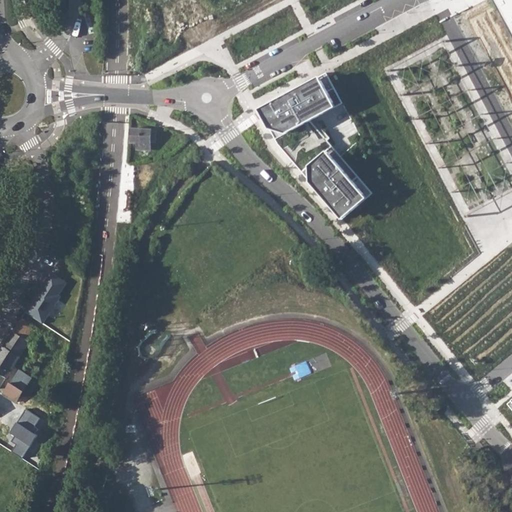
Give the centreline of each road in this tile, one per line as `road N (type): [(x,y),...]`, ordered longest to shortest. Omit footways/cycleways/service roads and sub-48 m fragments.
road 1 (unclassified): [(118,95),(83,382),(53,511)]
road 2 (residential): [(464,400),(214,110)]
road 3 (unclassified): [(0,320),(52,221),(49,185),(22,124)]
road 4 (residential): [(219,90),(396,0)]
road 5 (residential): [(440,0),(511,136)]
